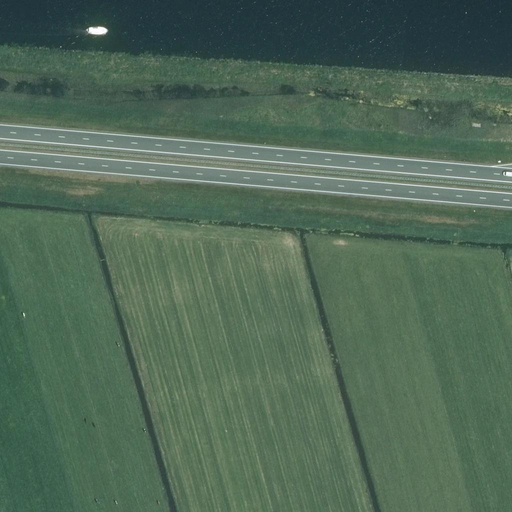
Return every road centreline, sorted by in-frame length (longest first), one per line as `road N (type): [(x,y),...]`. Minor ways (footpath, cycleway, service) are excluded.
road 1 (trunk): [(0,157),(511,202)]
road 2 (trunk): [(511,176),(0,132)]
